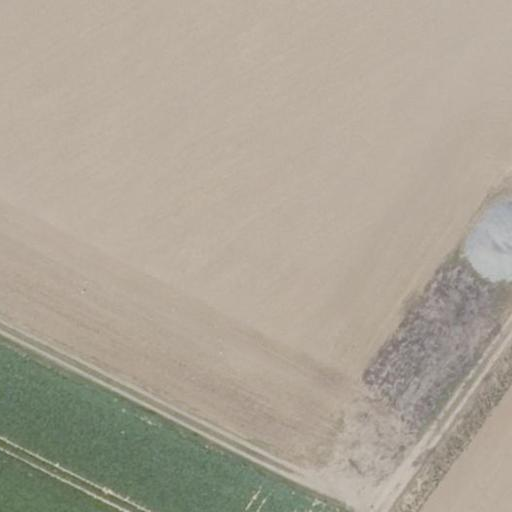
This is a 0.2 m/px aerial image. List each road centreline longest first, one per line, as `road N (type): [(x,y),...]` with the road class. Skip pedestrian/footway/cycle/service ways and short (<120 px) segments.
road 1 (track): [(375,511),(0,324)]
road 2 (track): [(374,511),(511,321)]
